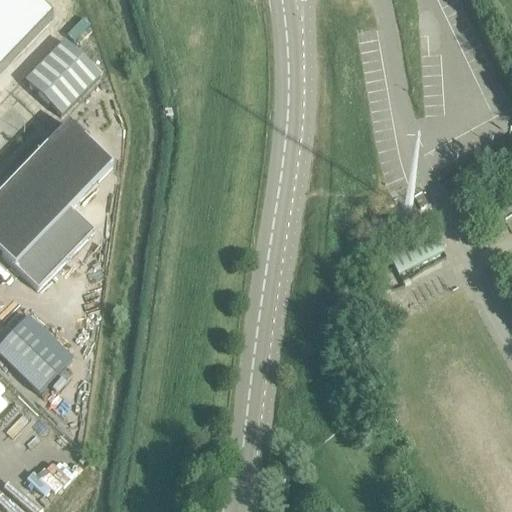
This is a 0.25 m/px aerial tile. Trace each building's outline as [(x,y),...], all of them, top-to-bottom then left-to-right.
[(0,0),(0,74),(52,21),(30,0),(0,0)] [(62,47),(24,87),(60,121),(98,81),(62,47)] [(69,129),(0,199),(0,260),(13,273),(112,171),(69,129)] [(394,209),(384,215),(394,232),(404,226),(394,209)] [(431,236),(387,260),(397,278),(441,254),(431,236)] [(27,322),(0,349),(0,362),(38,399),(71,364),(27,322)] [(287,496),(288,483),(278,482),(277,496),(287,496)]
